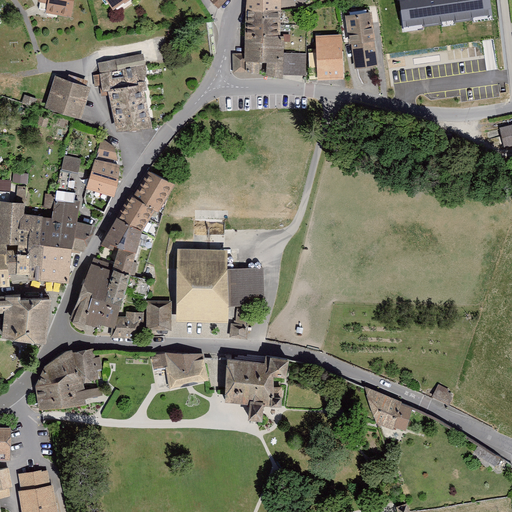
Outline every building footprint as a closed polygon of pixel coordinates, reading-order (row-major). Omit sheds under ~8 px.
[(39,0),(40,2),(49,5),(47,14),(72,18),(75,0),(39,0)] [(107,0),(115,10),(128,0),(107,0)] [(285,0),(248,0),(245,70),(260,75),(261,60),(269,61),(269,74),(284,77),(286,72),(306,74),(307,65),(303,52),(285,51),(285,0)] [(490,0),(399,0),(404,27),(493,15),(490,0)] [(375,9),(345,14),(354,67),(384,62),(375,9)] [(344,32),(316,33),(317,79),(346,78),(344,32)] [(144,55),(100,64),(104,92),(110,91),(120,130),(153,128),(145,86),(147,73),(144,55)] [(91,88),(56,77),(48,109),(82,119),(91,88)] [(511,122),(499,124),(501,145),(511,143),(511,122)] [(111,142),(103,140),(85,198),(87,207),(106,214),(116,196),(121,167),(117,148),(111,142)] [(0,285),(10,286),(10,274),(30,275),(30,280),(70,284),(74,250),(84,251),(99,227),(94,225),(78,223),(81,204),(75,203),(76,193),(68,192),(72,172),(79,174),(82,159),(65,156),(62,171),(60,171),(57,195),(46,194),(43,215),(25,213),(26,209),(28,187),(19,187),(18,202),(9,201),(10,189),(0,188),(0,285)] [(150,171),(132,196),(156,210),(160,211),(175,185),(150,171)] [(13,181),(27,182),(28,173),(14,173),(13,181)] [(144,314),(128,313),(127,318),(120,317),(123,307),(132,270),(143,231),(156,210),(132,196),(102,245),(114,250),(116,247),(120,248),(115,265),(95,258),(76,320),(100,328),(101,325),(116,330),(114,338),(142,339),(144,314)] [(229,250),(178,249),(176,320),(227,321),(229,250)] [(46,343),(52,300),(22,300),(22,297),(0,298),(0,314),(6,314),(3,338),(46,343)] [(172,302),(148,302),(148,330),(172,330),(172,302)] [(246,337),(247,329),(231,327),(230,335),(246,337)] [(37,387),(40,410),(87,407),(87,402),(104,400),(103,389),(86,391),(84,382),(100,380),(99,370),(102,370),(100,358),(95,359),(94,349),(72,350),(43,369),(37,387)] [(167,366),(171,388),(210,380),(204,355),(166,354),(153,356),(155,368),(167,366)] [(229,359),(227,401),(251,403),(251,420),(264,421),(267,398),(283,398),(283,387),(275,387),(275,375),(288,377),(290,360),(272,357),(271,364),(229,359)] [(415,407),(367,386),(378,422),(396,429),(397,425),(407,429),(415,407)] [(12,429),(0,428),(0,460),(11,461),(12,429)] [(479,446),(474,455),(495,468),(501,459),(479,446)] [(11,469),(0,470),(0,511),(2,511),(0,497),(0,489),(14,487),(11,469)] [(48,470),(20,474),(23,491),(20,491),(23,511),(58,511),(54,485),(51,486),(48,470)]
